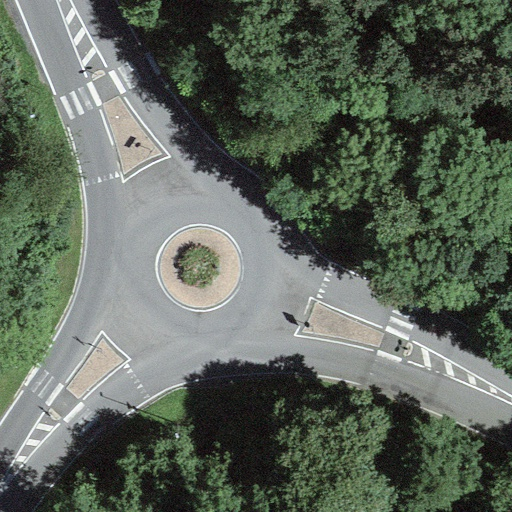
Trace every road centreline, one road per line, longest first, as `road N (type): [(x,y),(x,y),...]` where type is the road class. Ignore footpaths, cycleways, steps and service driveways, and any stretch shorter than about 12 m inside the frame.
road 1 (tertiary): [(246,343),(380,377),(495,388)]
road 2 (tertiary): [(495,388),(382,309),(276,281)]
road 3 (tertiary): [(220,197),(67,22)]
road 4 (tertiary): [(104,292),(33,396),(0,484)]
road 5 (tertiary): [(0,498),(102,426),(158,359)]
road 6 (tertiary): [(67,22),(123,223)]
